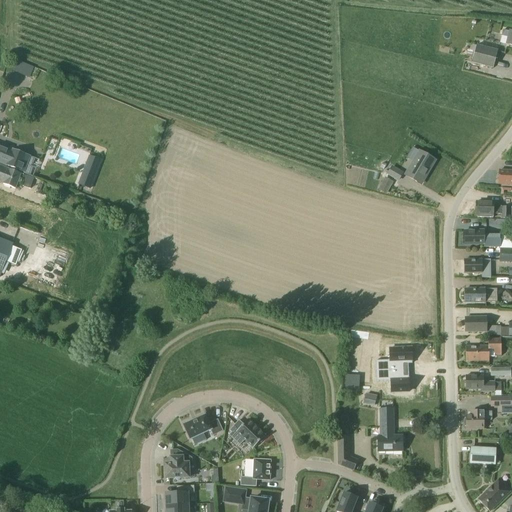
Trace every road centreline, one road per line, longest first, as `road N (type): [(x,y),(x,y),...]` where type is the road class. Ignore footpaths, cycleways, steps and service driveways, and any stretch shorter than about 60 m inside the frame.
road 1 (unclassified): [(455,486),(448,238),(461,194),(511,131)]
road 2 (residential): [(290,461),(278,425),(258,406),(199,397),(176,406),(152,432),(147,511)]
